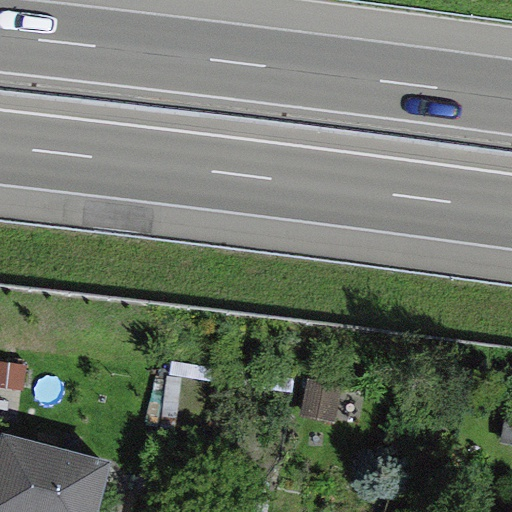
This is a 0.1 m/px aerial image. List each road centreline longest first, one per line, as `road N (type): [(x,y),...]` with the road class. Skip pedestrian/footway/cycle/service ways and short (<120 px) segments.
road 1 (motorway): [(0,144),(511,208)]
road 2 (motorway): [(511,93),(0,30)]
